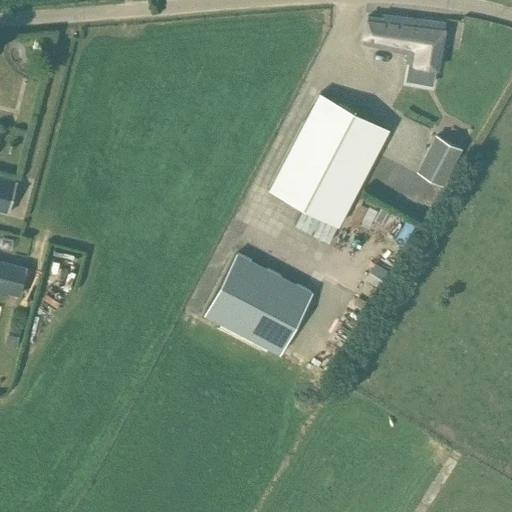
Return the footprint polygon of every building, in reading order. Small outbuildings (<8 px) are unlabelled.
[(446,24),(383,15),(382,21),(369,19),(365,46),(410,53),(408,65),(439,70),(446,24)] [(389,128),(320,92),(270,189),(304,207),(295,226),(329,243),(339,225),(342,220),(389,128)] [(444,185),(463,148),(437,134),(417,171),(444,185)] [(16,180),(0,176),(0,210),(8,213),(16,180)] [(312,292),(236,252),(204,313),(280,353),(312,292)] [(27,267),(0,259),(0,289),(20,295),(27,267)] [(25,313),(14,311),(6,344),(17,347),(25,313)]
